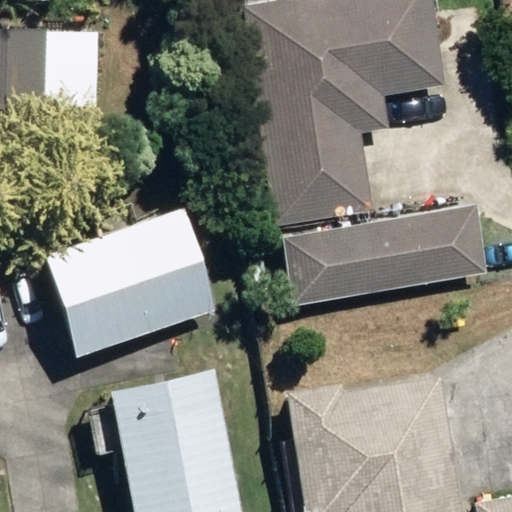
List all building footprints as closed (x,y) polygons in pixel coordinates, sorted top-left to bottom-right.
[(302,0),(237,10),(270,228),(370,214),(358,135),(387,131),(382,99),(441,89),(427,0),(302,0)] [(0,149),(41,150),(42,93),(95,93),(95,16),(0,16),(0,149)] [(269,232),(281,300),(476,265),(464,197),(269,232)] [(38,261),(73,363),(213,315),(178,213),(38,261)] [(102,397),(126,511),(238,511),(209,375),(102,397)] [(459,511),(440,381),(341,397),(340,388),(281,397),(299,511),(459,511)] [(511,511),(511,498),(467,507),(468,511),(511,511)]
